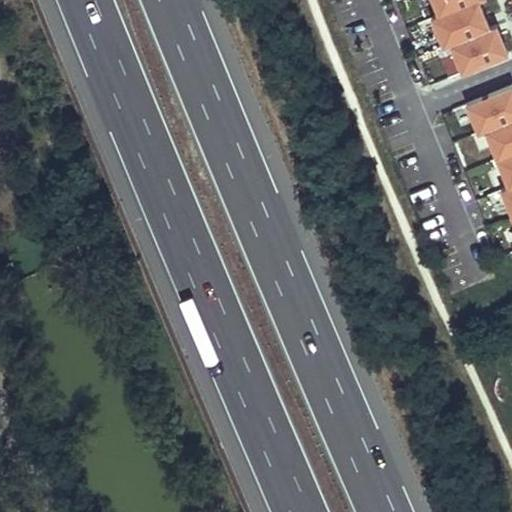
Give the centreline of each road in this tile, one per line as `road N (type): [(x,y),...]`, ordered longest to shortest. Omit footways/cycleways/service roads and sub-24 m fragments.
road 1 (motorway): [(385,511),(163,0)]
road 2 (motorway): [(82,0),(301,511)]
